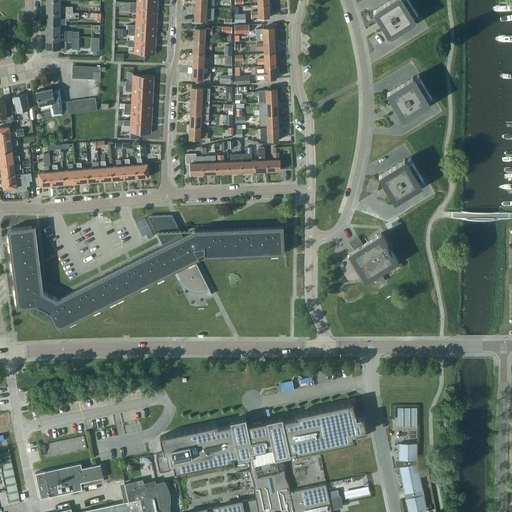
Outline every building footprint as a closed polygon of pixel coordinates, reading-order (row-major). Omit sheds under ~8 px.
[(46,0),(46,10),(72,11),(72,6),(60,6),(59,0),(46,0)] [(376,17),(385,31),(389,37),(415,21),(401,0),(389,0),(373,10),(376,16),(376,17)] [(269,17),(269,3),(258,4),(258,11),(251,12),(251,17),(258,17),(258,18),(269,17)] [(157,19),(157,8),(130,6),(129,12),(136,12),(136,18),(157,19)] [(206,6),(195,6),(195,19),(205,20),(206,19),(213,20),(214,8),(206,7),(206,6)] [(46,10),(46,23),(60,23),(65,23),(65,18),(67,18),(67,21),(79,21),(79,12),(72,12),(72,11),(46,10)] [(128,29),(156,31),(157,19),(136,18),(136,24),(129,24),(128,29)] [(59,30),(60,23),(46,23),(46,34),(72,35),(72,30),(59,30)] [(248,24),(234,25),(235,33),(249,32),(248,24)] [(194,27),(194,40),(205,40),(205,34),(212,35),(212,29),(205,29),(205,28),(194,27)] [(256,28),(256,40),(263,40),(274,40),(273,27),(263,27),(263,28),(256,28)] [(135,41),(155,42),(156,31),(128,29),(128,34),(135,35),(135,41)] [(72,35),(46,34),(46,48),(58,48),(58,51),(66,51),(66,42),(71,42),(71,49),(79,49),(79,37),(72,36),(72,35)] [(135,41),(128,40),(128,46),(134,46),(134,53),(155,54),(155,42),(135,41)] [(194,40),(193,53),(204,53),(204,49),(211,49),(211,44),(204,43),(205,40),(194,40)] [(256,43),(257,48),(263,48),(264,53),(275,52),(274,40),(263,40),(263,43),(256,43)] [(275,65),(275,52),(264,53),(264,58),(257,58),(257,64),(264,63),(264,66),(275,65)] [(204,58),(204,53),(193,53),(192,66),(203,66),(203,64),(210,64),(211,59),(204,58)] [(265,78),(265,79),(276,78),(275,65),(264,66),(255,66),(255,73),(256,78),(258,78),(265,78)] [(203,66),(192,66),(192,79),(203,79),(210,79),(210,73),(203,73),(203,66)] [(133,81),(126,80),(125,85),(153,87),(154,75),(133,74),(133,81)] [(235,76),(235,83),(249,83),(249,75),(235,76)] [(403,119),(429,103),(412,77),(387,92),(390,98),(390,99),(398,113),(399,113),(403,119)] [(125,91),(132,91),(132,97),(152,98),(153,87),(125,85),(125,91)] [(191,87),(191,100),(202,100),(209,101),(210,89),(202,89),(202,88),(191,87)] [(52,116),(62,113),(59,89),(52,90),(52,88),(36,91),(39,105),(49,103),(52,116)] [(258,101),(277,101),(276,88),(265,89),(265,90),(255,90),(254,93),(254,96),(258,96),(258,101)] [(35,118),(33,106),(28,107),(25,94),(14,96),(17,111),(21,110),(23,119),(35,118)] [(125,103),(124,108),(152,110),(152,98),(132,97),(131,103),(125,103)] [(10,119),(10,121),(13,120),(11,108),(5,109),(4,100),(0,100),(0,117),(5,117),(5,120),(10,119)] [(191,100),(190,113),(209,113),(209,101),(202,100),(191,100)] [(258,105),(259,114),(277,113),(277,101),(258,101),(258,105)] [(152,110),(124,108),(124,113),(131,114),(130,120),(151,121),(152,110)] [(190,113),(189,125),(201,126),(201,124),(208,124),(209,113),(190,113)] [(278,126),(277,113),(259,114),(259,125),(267,125),(267,127),(278,126)] [(123,125),(130,125),(130,132),(151,133),(151,121),(130,120),(124,119),(123,125)] [(200,133),(201,126),(189,125),(189,138),(200,139),(200,138),(207,138),(207,133),(200,133)] [(0,127),(0,139),(10,138),(10,136),(16,135),(16,131),(9,132),(9,126),(0,127)] [(278,126),(267,127),(267,128),(260,128),(261,140),(267,140),(267,141),(278,140),(278,126)] [(0,139),(0,151),(12,150),(11,145),(17,144),(17,140),(10,140),(10,138),(0,139)] [(134,145),(135,156),(145,156),(144,144),(134,145)] [(258,160),(253,160),(254,171),(266,170),(266,160),(264,160),(263,148),(258,149),(258,160)] [(12,156),(12,150),(0,151),(0,161),(0,164),(13,162),(13,160),(19,159),(19,155),(12,156)] [(273,159),(266,160),(266,170),(280,170),(279,159),(278,159),(278,152),(273,152),(273,159)] [(202,173),(202,162),(202,156),(195,156),(195,153),(185,154),(185,163),(189,163),(190,174),(202,173)] [(245,153),(240,154),(241,171),(254,171),(253,160),(251,160),(251,153),(245,153)] [(215,173),(228,172),(227,161),(223,161),(223,154),(217,155),(218,162),(215,162),(215,173)] [(228,172),(241,171),(240,154),(230,154),(230,161),(227,161),(228,172)] [(214,155),(202,156),(202,162),(202,173),(215,173),(215,162),(214,155)] [(135,164),(136,177),(148,176),(147,163),(142,164),(141,157),(137,158),(137,164),(135,164)] [(124,178),(136,177),(135,164),(130,165),(129,158),(125,159),(125,165),(123,165),(124,178)] [(116,159),(117,166),(111,166),(112,180),(124,178),(123,165),(121,165),(120,159),(116,159)] [(382,181),(390,196),(391,195),(395,201),(420,185),(404,159),(378,175),(382,181)] [(105,167),(105,160),(101,161),(101,167),(99,167),(100,181),(112,180),(111,166),(105,167)] [(96,161),(92,162),(92,168),(87,168),(88,182),(100,181),(99,167),(97,168),(96,161)] [(0,164),(2,176),(15,174),(14,169),(20,168),(20,164),(14,164),(13,162),(0,164)] [(81,162),(76,163),(77,169),(75,169),(76,183),(88,182),(87,168),(81,169),(81,162)] [(75,169),(73,170),(72,163),(68,164),(68,170),(63,170),(64,184),(76,183),(75,169)] [(48,165),(45,165),(44,166),(44,172),(38,172),(39,186),(52,185),(51,171),(49,172),(48,165)] [(63,170),(57,171),(57,165),(52,165),(53,171),(51,171),(52,185),(64,184),(63,170)] [(2,176),(3,188),(16,187),(16,191),(27,190),(26,186),(29,185),(29,181),(31,180),(30,172),(15,174),(2,176)] [(43,291),(37,240),(35,225),(11,228),(8,229),(17,308),(37,306),(37,309),(38,311),(39,312),(40,313),(41,314),(43,314),(44,313),(48,312),(57,329),(176,270),(180,279),(183,283),(187,287),(192,289),(197,291),(203,290),(208,288),(211,294),(195,261),(199,258),(204,257),(284,254),(283,226),(179,230),(172,215),(148,216),(156,231),(154,231),(154,232),(156,232),(163,245),(57,298),(43,291)] [(143,235),(151,231),(145,217),(136,221),(143,235)] [(348,253),(366,281),(371,278),(373,281),(387,279),(382,271),(398,261),(391,250),(390,251),(386,245),(387,244),(381,233),(363,244),(358,236),(349,242),(354,250),(348,253)] [(340,496),(333,497),(329,498),(326,483),(289,491),(289,484),(285,478),(283,463),(280,457),(290,455),(290,452),(295,451),(296,454),(353,442),(354,441),(352,435),(367,432),(363,417),(356,418),(355,413),(353,402),(295,414),(296,417),(283,420),(282,417),(267,420),(261,421),(253,423),(247,424),(246,417),(230,420),(231,424),(218,426),(217,423),(159,436),(163,452),(156,453),(156,454),(159,468),(169,466),(173,465),(174,472),(232,460),(232,457),(237,455),(238,459),(247,457),(249,470),(253,484),(253,492),(255,498),(187,511),(168,511),(169,507),(169,501),(169,495),(167,489),(164,482),(164,481),(155,483),(155,481),(142,484),(143,486),(126,490),(128,501),(115,504),(116,511),(332,511),(331,506),(340,504),(341,504),(340,496)] [(39,445),(42,459),(86,449),(83,436),(39,445)] [(398,467),(407,511),(408,511),(426,508),(416,463),(416,443),(398,443),(398,461),(396,461),(396,463),(398,466),(398,467)] [(20,502),(11,463),(8,451),(0,452),(0,459),(10,505),(20,502)] [(40,496),(82,488),(81,484),(104,480),(101,463),(81,466),(80,462),(35,471),(40,496)] [(346,498),(370,492),(368,484),(344,490),(346,498)]
